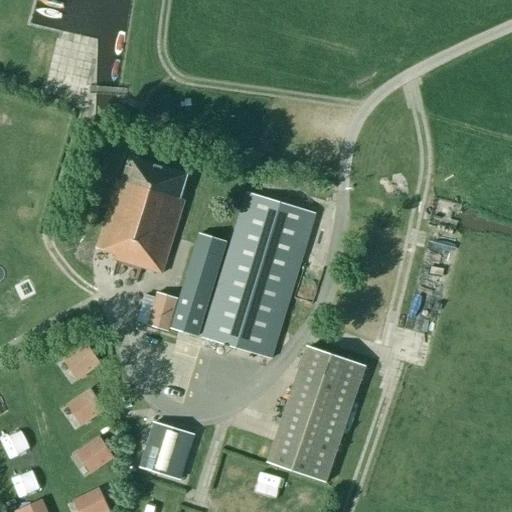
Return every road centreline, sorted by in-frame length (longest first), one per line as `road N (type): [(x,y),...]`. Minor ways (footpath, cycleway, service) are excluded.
road 1 (track): [(67,23),(60,85),(77,130),(45,209),(52,258),(104,298)]
road 2 (track): [(382,358),(425,167),(408,75)]
road 3 (track): [(366,107),(176,77),(162,57),(164,0)]
road 4 (unclassified): [(511,26),(374,98),(348,140),(342,188)]
road 5 (track): [(315,335),(393,362),(344,511)]
